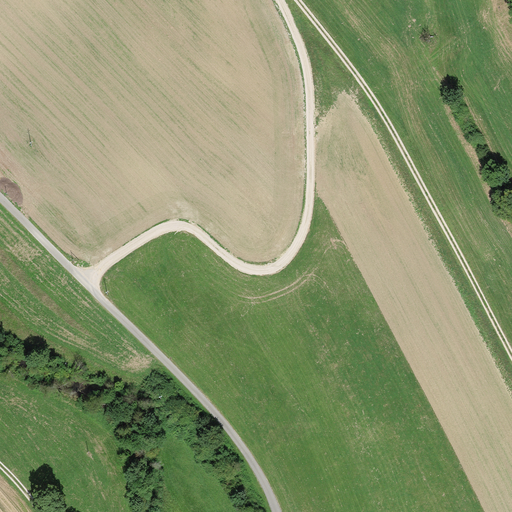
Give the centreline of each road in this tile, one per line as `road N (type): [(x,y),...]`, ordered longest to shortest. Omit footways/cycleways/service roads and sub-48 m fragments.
road 1 (track): [(278,0),(303,55),(307,93),(309,195),(295,246),(258,271),(174,223),(84,280)]
road 2 (unclassified): [(0,196),(219,411),(276,511)]
road 3 (track): [(295,0),(371,95),(511,359)]
